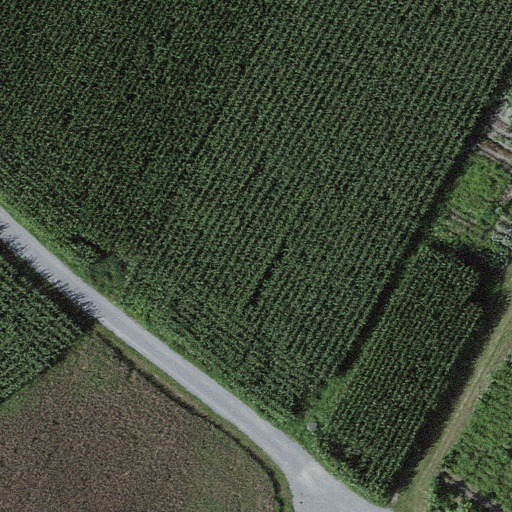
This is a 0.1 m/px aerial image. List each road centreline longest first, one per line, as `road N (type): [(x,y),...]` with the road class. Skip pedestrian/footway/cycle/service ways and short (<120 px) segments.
road 1 (track): [(0,209),(37,250),(374,511)]
road 2 (track): [(511,313),(403,511)]
